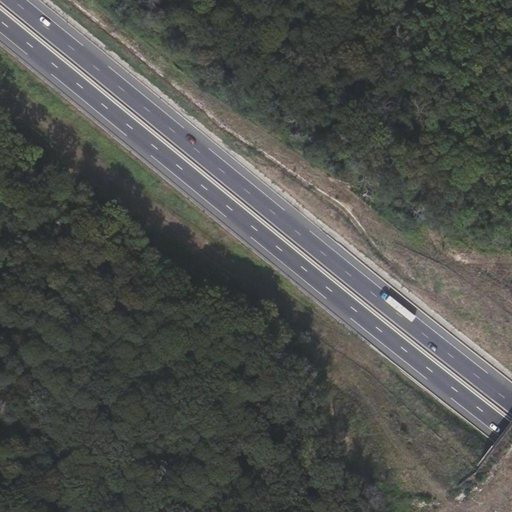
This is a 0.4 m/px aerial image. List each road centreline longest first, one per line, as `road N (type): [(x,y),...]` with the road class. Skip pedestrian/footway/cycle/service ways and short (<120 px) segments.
road 1 (motorway): [(0,20),(511,429)]
road 2 (motorway): [(511,389),(12,0)]
